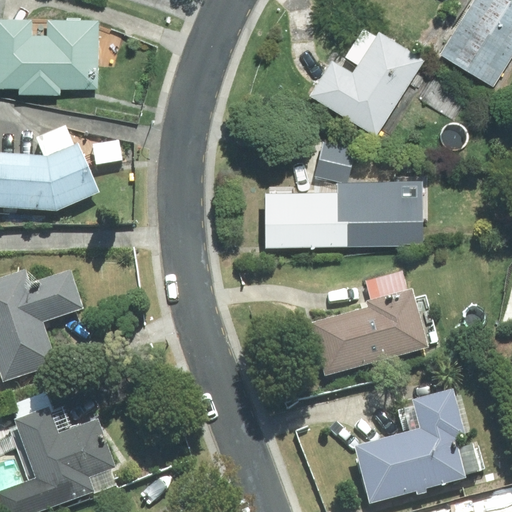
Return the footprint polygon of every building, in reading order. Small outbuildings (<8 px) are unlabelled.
[(499,82),(511,61),(511,0),(476,0),(446,49),(499,82)] [(100,87),(102,16),(57,14),(56,30),(43,29),(43,14),(2,13),(0,79),(0,84),(28,86),(28,91),(66,92),(66,86),(100,87)] [(432,54),(388,26),(362,66),(338,49),(314,86),(382,131),(432,54)] [(467,99),(439,76),(421,97),(449,120),(467,99)] [(75,128),(37,144),(43,157),(1,154),(0,176),(0,209),(62,214),(108,195),(87,146),(84,148),(75,128)] [(350,180),(355,142),(323,138),(319,176),(350,180)] [(414,185),(276,184),(276,243),(414,244),(414,185)] [(0,290),(0,363),(7,384),(62,365),(49,325),(92,310),(79,270),(37,284),(35,278),(0,290)] [(431,345),(407,270),(365,283),(372,305),(309,325),(325,378),(431,345)] [(415,425),(360,441),(378,504),(490,472),(465,384),(408,401),(415,425)] [(49,511),(125,486),(103,421),(66,434),(58,412),(26,423),(45,478),(0,493),(0,495),(5,511),(49,511)] [(507,511),(503,494),(437,511),(507,511)]
